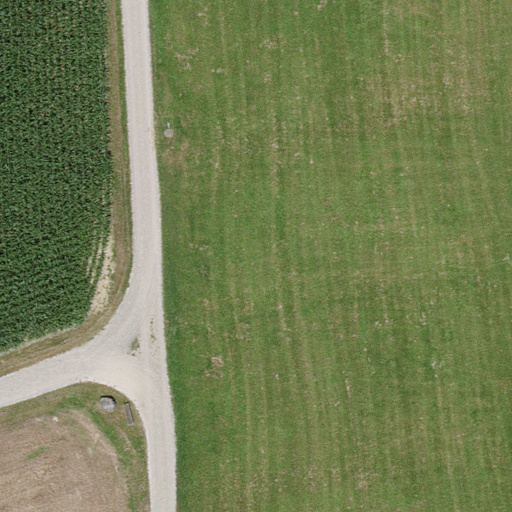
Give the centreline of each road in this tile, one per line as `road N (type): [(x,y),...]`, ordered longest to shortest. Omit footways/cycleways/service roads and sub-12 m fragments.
road 1 (track): [(0,393),(153,341),(140,0)]
road 2 (track): [(153,341),(159,511)]
